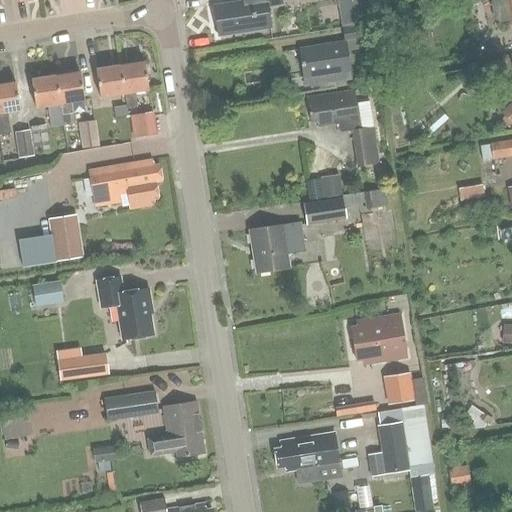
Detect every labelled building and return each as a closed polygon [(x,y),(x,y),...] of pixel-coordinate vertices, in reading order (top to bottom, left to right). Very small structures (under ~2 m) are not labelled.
[(246,0),(247,1),(214,6),(218,36),(270,29),(267,10),(280,8),(278,0),(246,0)] [(350,0),(355,26),(370,24),(365,0),(350,0)] [(493,16),(498,19),(511,17),(511,18),(511,0),(493,0),(490,4),(493,16)] [(346,42),(349,41),(368,39),(372,38),(370,24),(355,26),(342,28),(345,42),(346,42)] [(424,34),(418,35),(420,48),(426,47),(424,34)] [(345,43),(306,49),(299,50),(304,80),(310,79),(311,85),(351,79),(345,43)] [(119,66),(126,108),(137,106),(135,91),(148,89),(144,62),(119,66)] [(126,108),(119,66),(95,70),(99,97),(124,93),(126,107),(126,108)] [(79,72),(55,76),(64,126),(77,124),(76,114),(73,114),(71,103),(84,101),(79,72)] [(52,128),(64,126),(55,76),(31,80),(36,108),(48,106),(52,128)] [(415,80),(401,83),(403,93),(417,90),(415,80)] [(15,83),(0,85),(0,137),(10,136),(7,114),(20,112),(15,83)] [(360,129),(359,121),(354,90),(306,98),(310,122),(317,121),(319,127),(340,124),(342,132),(353,130),(359,166),(380,163),(374,126),(360,129)] [(126,107),(114,109),(115,119),(128,117),(126,108),(126,107)] [(154,134),(151,113),(130,116),(133,137),(154,134)] [(96,122),(79,124),(82,151),(100,148),(96,122)] [(46,126),(31,128),(35,153),(50,151),(46,126)] [(15,134),(19,160),(34,158),(33,151),(30,132),(23,133),(15,134)] [(511,141),(490,145),(492,158),(493,161),(511,157),(511,141)] [(156,183),(162,182),(159,165),(153,166),(152,159),(89,170),(95,207),(121,202),(120,195),(128,193),(131,209),(154,205),(153,200),(159,199),(156,183)] [(339,176),(320,179),(323,200),(342,197),(339,176)] [(475,187),(458,190),(460,203),(477,200),(485,199),(482,186),(475,187)] [(364,194),(365,204),(366,211),(386,208),(385,197),(384,191),(364,194)] [(303,203),(306,224),(346,218),(342,197),(323,200),(303,203)] [(77,217),(50,221),(56,263),(82,259),(77,217)] [(292,224),(249,231),(255,274),(290,269),(288,257),(287,250),(304,247),(300,225),(300,223),(292,224)] [(511,228),(501,230),(504,242),(509,242),(511,241),(511,228)] [(32,239),(19,241),(23,268),(35,266),(32,239)] [(120,277),(96,281),(101,308),(116,305),(122,340),(154,335),(149,307),(152,306),(149,288),(123,293),(120,277)] [(32,287),(33,295),(35,308),(64,303),(60,283),(32,287)] [(365,364),(407,357),(400,314),(358,321),(359,327),(351,328),(356,359),(364,358),(365,364)] [(511,326),(504,326),(503,335),(511,335),(511,326)] [(60,382),(69,381),(109,375),(106,354),(66,360),(57,361),(60,382)] [(383,379),(388,407),(415,402),(410,374),(399,376),(383,379)] [(156,392),(105,399),(108,422),(159,414),(156,392)] [(169,437),(146,441),(149,459),(178,455),(178,458),(204,454),(201,435),(204,432),(204,429),(203,424),(199,422),(199,420),(196,402),(165,407),(169,437)] [(403,423),(378,426),(386,475),(410,471),(410,468),(433,464),(424,406),(401,410),(403,423)] [(4,414),(8,438),(37,434),(33,409),(4,414)] [(401,410),(376,414),(378,426),(403,423),(401,410)] [(484,415),(480,420),(487,425),(490,427),(493,422),(484,415)] [(450,420),(441,421),(441,430),(451,428),(450,420)] [(340,464),(340,462),(336,433),(281,441),(282,448),(275,449),(278,468),(287,467),(288,472),(297,470),(299,485),(323,481),(321,467),(340,464)] [(5,443),(5,451),(18,451),(18,443),(5,443)] [(119,446),(108,447),(110,463),(121,461),(119,446)] [(368,457),(371,478),(385,476),(384,473),(381,454),(368,457)] [(356,459),(342,461),(343,469),(358,467),(356,459)] [(448,469),(451,488),(470,485),(467,466),(448,469)] [(428,477),(410,480),(414,511),(422,511),(434,510),(428,477)] [(350,509),(347,492),(332,494),(335,511),(350,509)] [(141,511),(213,511),(212,508),(206,509),(205,503),(166,509),(165,499),(140,503),(141,511)]
